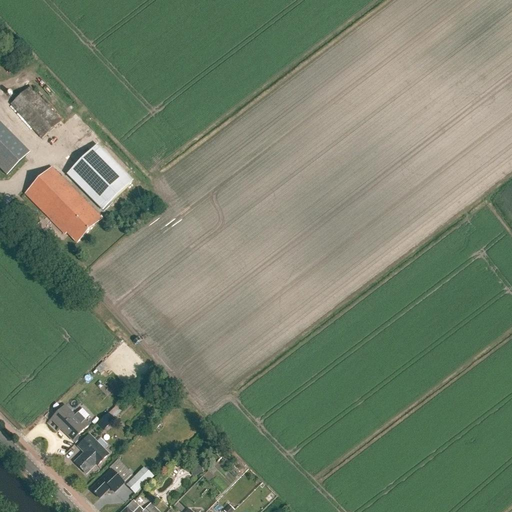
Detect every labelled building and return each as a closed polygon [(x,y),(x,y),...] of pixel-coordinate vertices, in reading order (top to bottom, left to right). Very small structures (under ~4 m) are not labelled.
[(60,122),(30,88),(11,105),(41,139),(60,122)] [(0,119),(0,166),(9,175),(32,152),(0,119)] [(103,212),(132,183),(97,147),(68,176),(103,212)] [(76,244),(101,220),(52,169),(25,195),(64,236),(66,233),(76,244)] [(76,418),(66,406),(48,424),(58,433),(61,429),(73,441),(90,425),(85,420),(81,423),(76,418)] [(97,425),(103,432),(115,420),(109,414),(97,425)] [(78,448),(84,454),(75,463),(86,475),(95,465),(97,467),(109,455),(90,436),(78,448)] [(193,477),(204,473),(201,466),(190,470),(193,477)] [(100,499),(110,488),(116,493),(125,484),(111,470),(102,480),(91,490),(100,499)] [(134,511),(139,507),(133,502),(123,511),(134,511)] [(209,511),(217,511),(222,507),(218,502),(209,511)]
